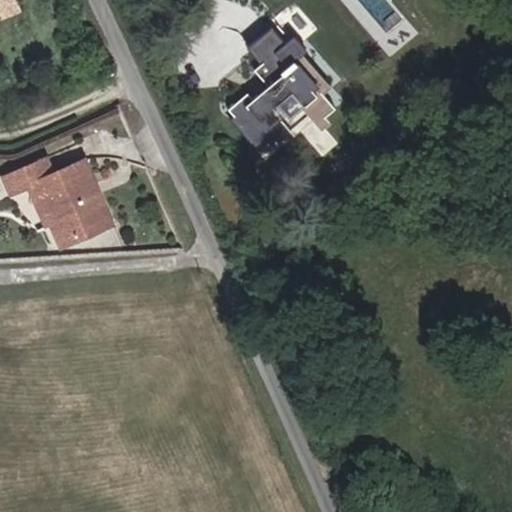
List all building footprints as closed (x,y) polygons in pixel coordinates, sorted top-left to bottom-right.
[(0,0),(0,12),(2,18),(23,10),(18,0),(0,0)] [(277,41),(274,44),(259,29),(239,46),(252,62),(244,69),(260,87),(263,85),(266,89),(252,100),(247,96),(244,99),(240,95),(222,110),(235,124),(230,128),(246,144),(250,141),(253,145),(259,138),(262,141),(267,138),(269,143),(277,136),(279,139),(285,134),(273,123),(280,118),(286,123),(299,111),(309,123),(326,107),(306,85),(311,79),(277,41)] [(0,65),(0,78),(1,81),(13,76),(8,63),(0,65)] [(48,75),(59,70),(57,65),(46,69),(48,75)] [(17,89),(13,76),(1,81),(5,94),(17,89)] [(82,183),(95,178),(87,157),(54,171),(47,153),(4,169),(12,190),(34,181),(57,236),(77,229),(81,238),(102,231),(82,183)] [(82,183),(102,231),(115,225),(95,178),(82,183)] [(77,229),(57,236),(61,246),(81,238),(77,229)]
